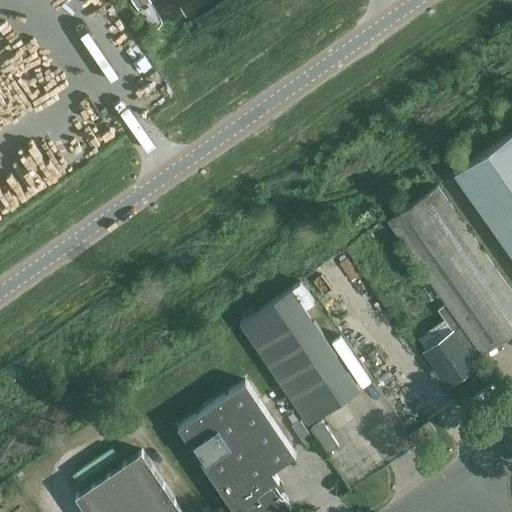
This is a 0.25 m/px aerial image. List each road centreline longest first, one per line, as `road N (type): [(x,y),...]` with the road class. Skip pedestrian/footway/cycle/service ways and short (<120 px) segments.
road 1 (unclassified): [(0,293),(419,0)]
road 2 (unknown): [(180,166),(33,0)]
